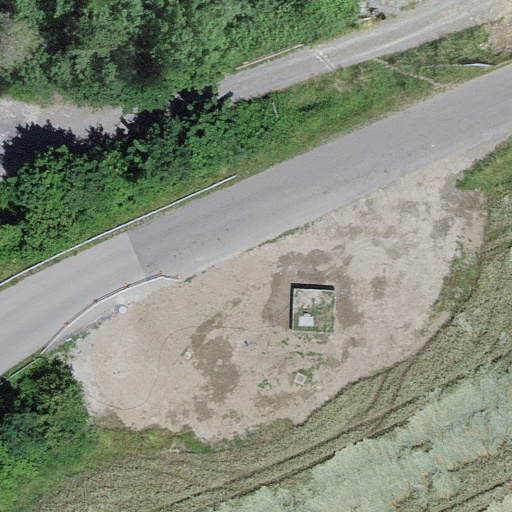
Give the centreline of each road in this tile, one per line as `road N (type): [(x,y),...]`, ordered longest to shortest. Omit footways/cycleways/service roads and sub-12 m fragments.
road 1 (unclassified): [(0,334),(134,260),(511,90)]
road 2 (track): [(462,0),(384,41),(73,133),(0,120)]
